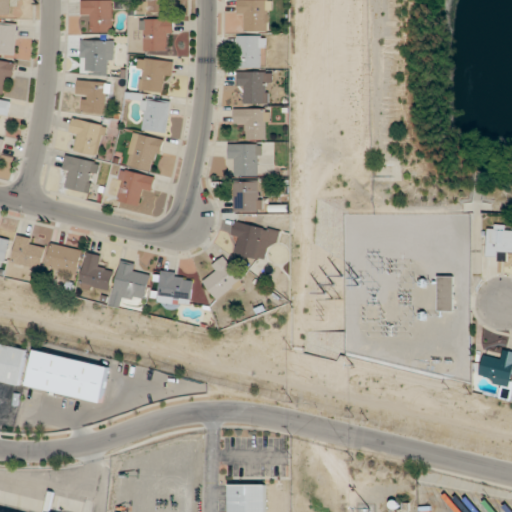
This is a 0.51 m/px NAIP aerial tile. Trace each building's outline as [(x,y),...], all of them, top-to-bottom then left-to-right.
[(0,0),(0,15),(10,15),(10,6),(18,6),(17,0),(0,0)] [(112,31),(112,0),(82,0),(82,18),(92,18),(92,31),(112,31)] [(142,0),(143,12),(172,12),(172,0),(142,0)] [(270,31),(269,0),(238,0),(238,20),(247,20),(247,31),(270,31)] [(173,50),(172,18),(142,19),(142,50),(173,50)] [(16,23),(0,23),(0,53),(16,54),(16,23)] [(265,35),(237,35),(237,68),(265,68),(265,35)] [(113,40),(81,40),(81,60),(87,60),(87,71),(113,71),(113,40)] [(138,90),(162,90),(162,82),(172,82),(172,59),(139,59),(138,90)] [(15,62),(0,60),(0,92),(2,93),(3,83),(12,85),(15,62)] [(238,72),(238,84),(246,84),(246,104),(271,104),(271,72),(238,72)] [(109,81),(78,81),(78,93),(84,93),(84,112),(109,112),(109,81)] [(0,98),(0,118),(8,120),(11,100),(0,98)] [(141,130),(168,132),(170,101),(142,99),(141,130)] [(270,139),(270,109),(235,109),(235,128),(245,128),(245,139),(270,139)] [(78,135),(76,152),(100,154),(104,123),(73,119),(71,134),(78,135)] [(127,165),(156,171),(163,139),(135,133),(127,165)] [(237,164),(237,175),(260,175),(260,143),(229,143),(229,164),(237,164)] [(63,175),(70,177),(67,187),(93,193),(100,163),(67,155),(63,175)] [(120,201),(142,205),(144,195),(152,196),(156,176),(126,170),(120,201)] [(235,211),(262,211),(262,181),(235,181),(235,211)] [(236,255),(255,259),(263,228),(237,221),(232,238),(240,239),(236,255)] [(487,257),(508,257),(508,251),(511,250),(511,225),(488,225),(487,257)] [(0,263),(6,264),(11,241),(0,239),(2,230),(0,229),(0,263)] [(48,242),(19,235),(13,263),(41,270),(48,242)] [(46,267),(77,276),(84,251),(54,242),(46,267)] [(115,269),(102,266),(105,256),(88,253),(80,287),(109,293),(115,269)] [(207,271),(210,276),(204,281),(218,300),(243,280),(225,257),(207,271)] [(140,264),(121,261),(112,305),(122,307),(123,296),(146,301),(151,277),(138,274),(140,264)] [(194,274),(161,272),(160,303),(192,304),(194,274)] [(454,276),(438,276),(438,311),(454,311),(454,276)] [(0,380),(22,385),(29,348),(0,342),(0,380)] [(112,366),(37,350),(28,387),(104,403),(112,366)] [(511,352),(503,350),(502,359),(484,355),(480,376),(511,382),(511,352)] [(267,511),(268,484),(229,484),(229,511),(267,511)] [(434,511),(435,490),(421,490),(421,511),(434,511)]
